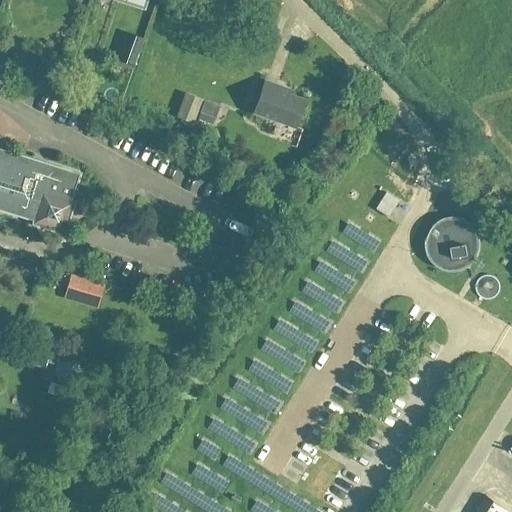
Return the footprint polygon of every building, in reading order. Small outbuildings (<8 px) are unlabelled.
[(132,64),(141,39),(128,34),(119,59),(132,64)] [(1,53),(0,55),(0,78),(3,79),(11,57),(1,53)] [(295,126),(305,100),(281,92),(283,86),(265,80),(254,111),(295,126)] [(187,92),(179,115),(195,121),(204,98),(187,92)] [(215,117),(219,105),(204,100),(200,111),(215,117)] [(216,129),(207,132),(213,145),(221,141),(216,129)] [(69,202),(77,176),(0,151),(0,211),(30,221),(28,225),(61,235),(72,203),(69,202)] [(385,197),(375,215),(390,223),(400,205),(385,197)] [(425,243),(425,244),(425,245),(425,246),(425,247),(425,248),(425,249),(426,250),(426,251),(426,252),(427,253),(427,254),(427,255),(428,255),(428,256),(429,257),(429,258),(429,259),(430,260),(431,260),(431,261),(432,262),(433,263),(434,264),(435,264),(435,265),(436,266),(437,266),(438,267),(439,268),(440,268),(441,268),(442,269),(443,269),(444,269),(444,270),(445,270),(446,270),(447,270),(448,271),(449,271),(450,271),(451,271),(452,271),(453,271),(454,271),(455,271),(456,271),(457,270),(458,270),(459,270),(460,270),(461,269),(462,269),(463,269),(464,268),(465,268),(465,267),(466,267),(467,266),(468,266),(469,265),(470,264),(471,263),(472,262),(473,261),(474,260),(474,259),(475,258),(476,257),(476,256),(477,255),(477,254),(478,253),(478,252),(478,251),(479,250),(479,249),(479,248),(479,247),(479,246),(479,245),(479,244),(479,243),(479,242),(479,241),(479,240),(479,239),(479,238),(479,237),(478,237),(478,236),(478,235),(477,234),(477,233),(477,232),(476,231),(476,230),(475,230),(475,229),(474,228),(474,227),(473,227),(473,226),(472,225),(471,224),(470,223),(469,223),(469,222),(468,222),(468,221),(467,221),(466,220),(465,220),(464,219),(463,219),(462,218),(461,218),(460,218),(459,217),(458,217),(457,217),(456,217),(455,217),(454,216),(453,216),(452,216),(451,216),(450,217),(449,217),(448,217),(447,217),(446,217),(445,217),(444,218),(443,218),(442,219),(441,219),(440,219),(439,220),(438,220),(438,221),(437,221),(436,222),(435,222),(434,223),(434,224),(433,224),(432,225),(432,226),(431,226),(431,227),(430,228),(429,229),(428,230),(428,231),(428,232),(427,233),(427,234),(426,234),(426,235),(426,236),(426,237),(425,238),(425,239),(425,240),(425,241),(425,242),(425,243)] [(98,306),(105,283),(71,273),(65,296),(98,306)] [(477,294),(482,298),(488,299),(494,297),(498,292),(499,286),(497,280),(492,276),(486,275),(480,276),(476,281),(474,288),(477,294)] [(82,370),(81,368),(85,367),(81,358),(77,360),(76,360),(65,356),(55,362),(52,373),(58,383),(69,386),(79,381),(82,370)] [(261,471),(273,450),(263,445),(252,465),(261,471)]
